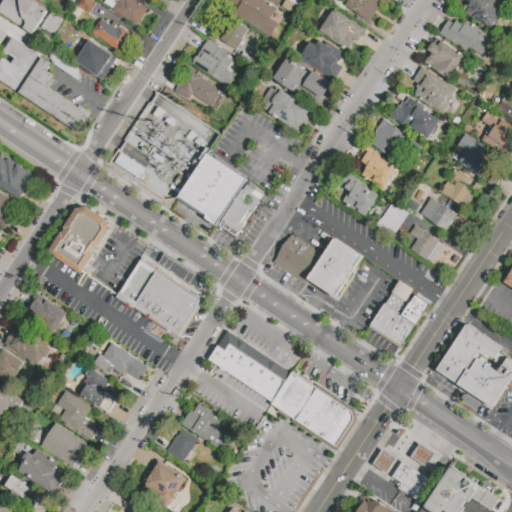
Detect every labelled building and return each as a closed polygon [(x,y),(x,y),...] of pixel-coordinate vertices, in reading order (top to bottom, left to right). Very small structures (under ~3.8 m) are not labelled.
[(31,0),(48,11),(32,35),(0,13),(0,6),(4,0),(15,0),(19,2),(18,0),(31,0)] [(81,0),(89,0),(97,5),(91,15),(77,6),(81,0)] [(135,0),(150,9),(138,28),(113,12),(117,6),(107,0),(135,0)] [(265,0),(278,9),(271,19),(280,24),(270,38),(235,14),(240,5),(233,0),(265,0)] [(380,0),(383,2),(369,22),(345,5),(348,0),(380,0)] [(496,0),(495,2),(503,8),(500,14),(503,16),(497,24),(495,23),(491,28),(484,23),(483,25),(465,13),(469,6),(468,6),(470,2),(467,0),(496,0)] [(319,32),(334,11),(336,12),(337,11),(348,19),(349,18),(367,30),(359,42),(354,38),(352,40),(355,42),(348,52),(319,32)] [(41,28),(52,12),(64,20),(53,36),(41,28)] [(91,33),(100,19),(111,26),(114,21),(133,33),(122,52),(91,33)] [(234,19),(248,29),(242,38),(244,40),(236,50),(220,39),(234,19)] [(495,39),(483,58),(467,48),(465,51),(440,35),(449,20),(455,24),(457,20),(465,24),(467,21),(495,39)] [(59,33),(67,22),(78,30),(70,41),(59,33)] [(17,90),(0,79),(0,60),(2,58),(11,64),(15,57),(5,51),(13,38),(40,55),(17,90)] [(209,40),(225,51),(224,52),(236,60),(229,71),(237,76),(229,87),(193,64),(194,62),(193,61),(197,56),(198,56),(209,40)] [(300,59),(311,42),(317,46),(320,41),(325,45),(327,42),(345,54),(339,61),(340,61),(338,64),(343,67),(334,80),(308,63),(308,64),(300,59)] [(442,41),(465,57),(448,80),(425,64),(427,61),(426,60),(429,55),(431,56),(433,53),(428,50),(434,42),(439,46),(442,41)] [(78,65),(87,49),(93,53),(96,48),(104,53),(107,48),(118,55),(102,80),(78,65)] [(19,93),(43,57),(52,63),(47,71),(53,75),(46,86),(89,114),(78,131),(19,93)] [(274,79),(287,59),(307,71),(293,92),(274,79)] [(423,67),(456,88),(451,97),(454,98),(443,114),(432,107),(431,108),(415,97),(416,95),(415,94),(418,89),(416,87),(417,86),(413,83),(423,67)] [(176,90),(190,68),(203,76),(201,79),(219,90),(209,106),(192,95),(189,98),(176,90)] [(314,71),(333,83),(322,100),(303,88),(314,71)] [(281,90),(313,112),(299,132),(270,113),(276,105),(272,103),(281,90)] [(496,110),(511,119),(511,94),(507,92),(496,110)] [(418,106),(440,121),(428,139),(411,128),(416,119),(412,116),(418,106)] [(489,111),(511,127),(511,158),(483,138),(490,128),(482,122),(489,111)] [(385,120),(422,145),(407,168),(369,143),(385,120)] [(465,134),(504,161),(489,182),(459,162),(466,151),(457,146),(465,134)] [(247,179),(217,224),(178,198),(207,152),(247,179)] [(369,153),(396,170),(383,190),(359,174),(365,166),(362,164),(369,153)] [(0,185),(0,157),(6,161),(8,158),(42,180),(34,193),(29,189),(22,200),(0,185)] [(357,181),(364,186),(365,185),(371,189),(370,190),(379,196),(375,202),(377,203),(374,208),(372,206),(369,211),(370,212),(365,218),(343,202),(349,193),(345,190),(352,180),(356,183),(357,181)] [(447,181),(454,186),(457,181),(471,190),(476,182),(482,185),(466,210),(440,193),(447,181)] [(219,226),(244,190),(249,183),(258,189),(254,194),(262,199),(236,237),(219,226)] [(0,190),(13,199),(4,212),(13,218),(6,229),(0,225),(0,190)] [(456,212),(428,198),(419,216),(447,230),(456,212)] [(396,235),(407,211),(388,203),(377,226),(396,235)] [(108,220),(111,229),(82,271),(80,274),(54,256),(48,252),(76,209),(87,207),(108,220)] [(416,225),(440,241),(427,261),(411,250),(418,239),(411,234),(416,225)] [(363,256),(337,296),(308,278),(305,283),(273,261),(291,234),(323,255),(335,237),(363,256)] [(203,298),(178,336),(116,296),(117,295),(142,257),(203,298)] [(392,291),(368,328),(370,329),(394,345),(400,349),(430,304),(416,295),(410,304),(392,291)] [(38,300),(45,304),(48,300),(68,314),(55,333),(46,327),(49,322),(38,314),(38,313),(31,308),(37,300),(38,300)] [(12,344),(26,325),(51,342),(48,347),(52,350),(46,359),(43,356),(39,363),(12,344)] [(437,374),(467,326),(504,348),(500,354),(511,361),(511,365),(509,369),(511,370),(511,387),(495,414),(437,374)] [(227,331),(208,360),(272,402),(291,373),(227,331)] [(127,373),(125,376),(109,366),(112,363),(103,357),(112,343),(149,367),(139,381),(127,373)] [(0,354),(4,349),(25,363),(9,386),(0,380),(0,354)] [(91,368),(111,381),(104,392),(118,401),(109,413),(78,392),(88,378),(85,376),(91,368)] [(352,411),(353,419),(335,446),(271,404),(272,402),(291,373),(292,372),(352,411)] [(0,385),(8,391),(7,392),(15,396),(15,395),(25,401),(22,406),(23,407),(19,412),(9,405),(8,407),(9,407),(2,418),(0,416),(0,385)] [(67,411),(57,405),(67,391),(92,408),(85,419),(99,429),(91,441),(60,420),(67,411)] [(192,411),(194,412),(199,404),(210,411),(209,413),(223,423),(218,431),(230,439),(222,451),(183,425),(192,411)] [(42,447),(58,423),(89,444),(73,468),(42,447)] [(199,440),(186,460),(185,460),(183,463),(167,452),(177,435),(179,436),(183,429),(199,440)] [(420,445),(434,454),(426,467),(412,457),(420,445)] [(59,488),(55,494),(20,471),(25,464),(22,462),(29,451),(35,455),(40,449),(60,463),(55,470),(69,479),(62,490),(59,488)] [(383,451),(396,460),(387,473),(374,465),(383,451)] [(161,462),(176,472),(177,470),(184,474),(183,476),(187,478),(179,490),(181,491),(175,500),(174,499),(169,506),(159,500),(162,494),(147,484),(161,462)] [(403,462),(432,482),(418,502),(398,489),(401,484),(392,478),(403,462)] [(452,466),(481,486),(463,511),(433,511),(424,506),(452,466)] [(14,475),(32,487),(24,498),(7,486),(14,475)] [(394,511),(364,494),(354,511),(394,511)] [(0,511),(0,501),(9,507),(8,509),(12,511),(0,511)] [(141,511),(143,510),(133,503),(126,511),(141,511)]
